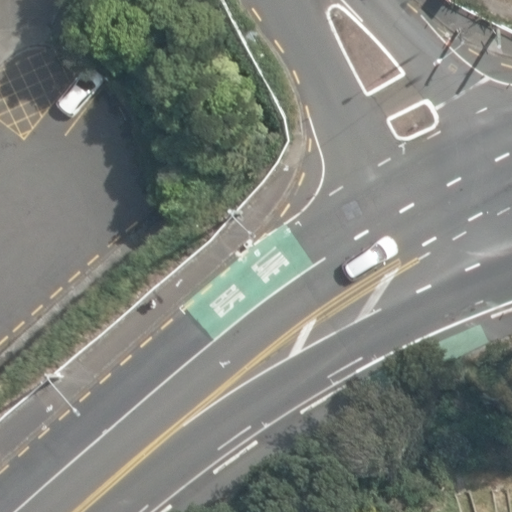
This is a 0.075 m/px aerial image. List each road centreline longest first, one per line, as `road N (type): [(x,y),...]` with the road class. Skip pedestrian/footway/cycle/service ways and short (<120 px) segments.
road 1 (secondary): [(415,262),(269,358),(79,511)]
road 2 (residential): [(415,262),(313,44),(308,0)]
road 3 (residential): [(362,0),(494,107),(511,132)]
road 4 (residential): [(0,262),(90,175)]
